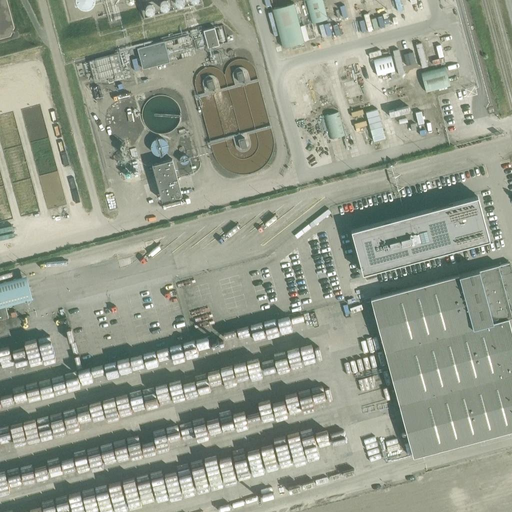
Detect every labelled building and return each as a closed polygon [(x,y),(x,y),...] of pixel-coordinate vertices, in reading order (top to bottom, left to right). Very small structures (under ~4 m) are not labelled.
[(323,0),(307,0),(313,21),(327,17),(323,0)] [(343,0),(327,0),(331,16),(346,12),(343,0)] [(295,3),(273,8),(283,47),(309,40),(306,24),(300,25),(295,3)] [(214,28),(203,30),(208,48),(219,45),(214,28)] [(185,37),(170,39),(171,46),(186,44),(185,37)] [(164,41),(137,48),(143,69),(170,62),(164,41)] [(398,72),(403,70),(398,48),(392,50),(398,72)] [(118,52),(89,60),(96,82),(101,81),(101,79),(115,75),(116,79),(125,76),(118,52)] [(219,53),(209,56),(212,64),(219,62),(220,64),(222,64),(219,53)] [(395,71),(391,56),(374,60),(378,75),(395,71)] [(445,68),(421,74),(426,94),(450,87),(445,68)] [(243,70),(237,72),(239,81),(246,80),(243,70)] [(315,77),(323,107),(335,103),(327,73),(315,77)] [(213,78),(207,79),(209,90),(216,88),(213,78)] [(359,85),(348,88),(350,98),(362,95),(359,85)] [(339,111),(325,114),(331,137),(345,133),(339,111)] [(359,155),(372,152),(366,128),(353,132),(359,155)] [(322,129),(311,132),(319,165),(330,163),(322,129)] [(169,143),(168,139),(166,136),(163,135),(159,134),(158,135),(156,135),(154,137),(152,140),(151,143),(152,146),(154,149),(156,151),(159,152),(163,151),(166,150),(168,147),(168,145),(169,143)] [(245,137),(239,139),(241,148),(248,146),(245,137)] [(39,213),(24,143),(5,148),(20,217),(39,213)] [(65,205),(53,144),(34,148),(46,209),(65,205)] [(173,154),(153,159),(163,195),(182,190),(173,154)] [(180,167),(182,175),(196,171),(194,163),(180,167)] [(416,213),(353,230),(364,272),(489,238),(478,197),(416,213)] [(511,429),(511,331),(508,318),(511,316),(511,271),(510,262),(371,299),(413,456),(511,429)] [(27,276),(0,282),(0,308),(34,299),(27,276)] [(264,322),(265,335),(279,334),(278,321),(264,322)]
